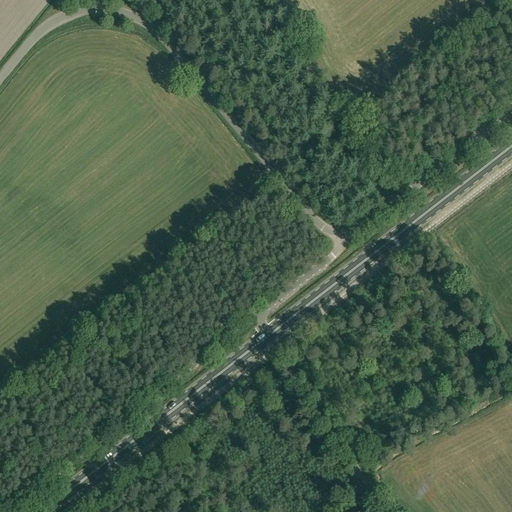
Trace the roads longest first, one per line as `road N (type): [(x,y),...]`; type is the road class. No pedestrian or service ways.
road 1 (unclassified): [(342,235),(318,226),(153,30),(98,10)]
road 2 (primary): [(268,337),(511,147)]
road 3 (primary): [(39,511),(268,337)]
road 4 (unclassified): [(268,337),(390,511)]
road 5 (unclassified): [(342,235),(393,205),(511,108)]
road 6 (unclassified): [(0,80),(47,27),(98,10)]
road 7 (unclassified): [(256,318),(334,256),(342,235)]
